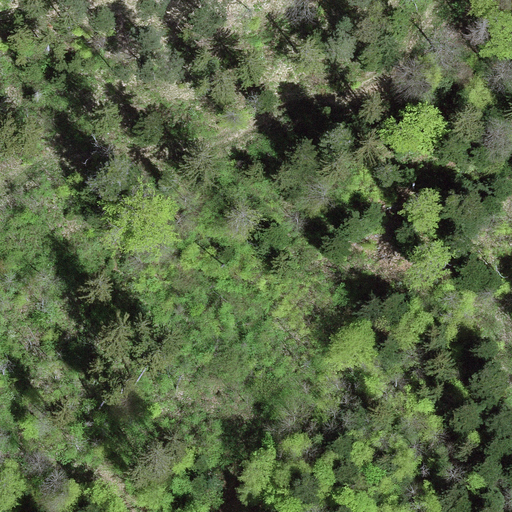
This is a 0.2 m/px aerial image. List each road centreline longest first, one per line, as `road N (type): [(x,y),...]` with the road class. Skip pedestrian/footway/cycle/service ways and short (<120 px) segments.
road 1 (track): [(0,189),(40,164),(97,146),(208,140),(384,88),(454,0)]
road 2 (track): [(142,511),(102,478),(67,463),(0,454)]
